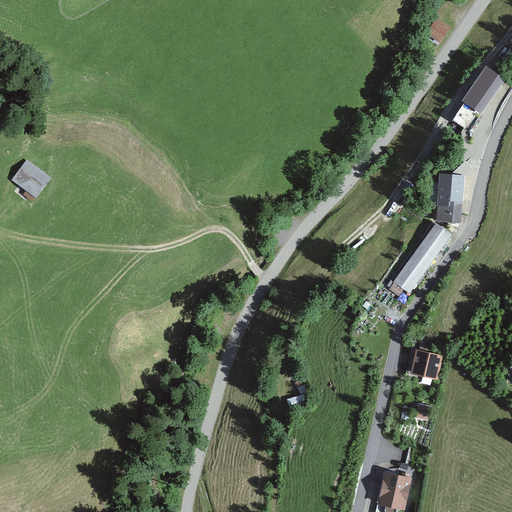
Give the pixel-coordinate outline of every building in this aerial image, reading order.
[(451,29),(436,21),(427,35),(443,44),(451,29)] [(506,80),(487,67),(462,102),(481,115),(506,80)] [(7,182),(32,199),(47,175),(22,159),(7,182)] [(439,223),(459,225),(462,191),(442,189),(439,223)] [(394,281),(411,293),(451,237),(435,225),(394,281)] [(411,374),(438,381),(443,356),(428,353),(428,347),(421,341),(419,351),(416,350),(411,374)] [(304,394),(287,400),(290,408),(306,403),(304,394)] [(431,406),(418,403),(415,418),(428,421),(431,406)] [(378,505),(404,510),(411,478),(385,473),(378,505)]
